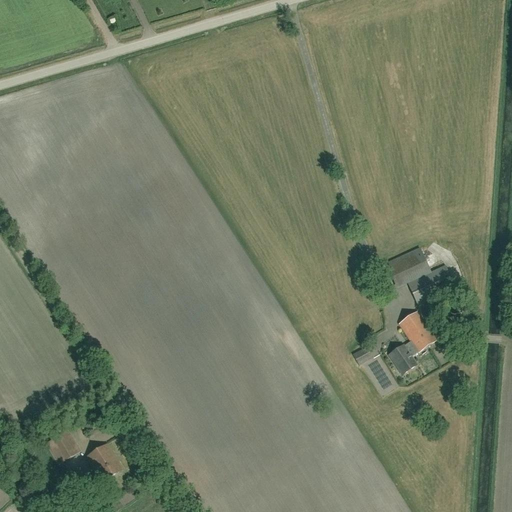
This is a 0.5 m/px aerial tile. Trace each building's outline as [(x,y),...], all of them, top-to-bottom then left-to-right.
[(439,244),(432,246),(436,258),(447,255),(457,290),(467,287),(454,248),(442,252),(439,244)] [(418,307),(440,297),(446,312),(456,307),(450,293),(456,290),(445,266),(431,273),(420,249),(385,264),(396,290),(408,285),(418,307)] [(417,313),(399,325),(412,344),(405,349),(403,347),(389,356),(402,375),(416,366),(411,358),(418,353),(418,354),(437,341),(417,313)] [(359,366),(372,358),(366,348),(353,356),(359,366)] [(59,466),(80,452),(68,432),(46,445),(59,466)] [(102,482),(122,470),(106,446),(87,458),(102,482)]
